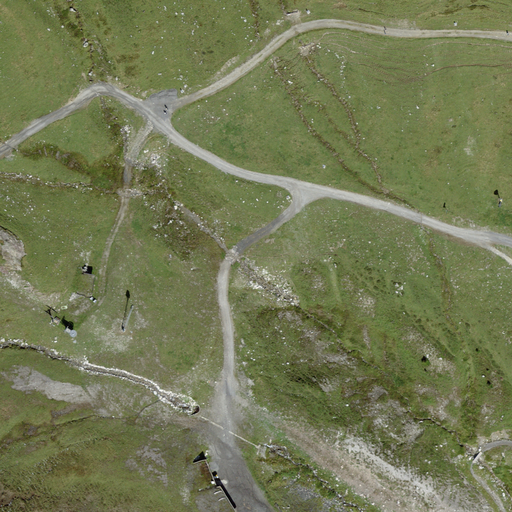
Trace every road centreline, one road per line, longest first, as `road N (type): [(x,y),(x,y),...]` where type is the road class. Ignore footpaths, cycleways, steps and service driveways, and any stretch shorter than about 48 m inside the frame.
road 1 (track): [(158,119),(229,80),(301,22),(511,38)]
road 2 (track): [(158,119),(221,165),(472,235)]
road 3 (track): [(99,293),(131,160),(158,119)]
road 4 (track): [(0,150),(101,88),(158,119)]
